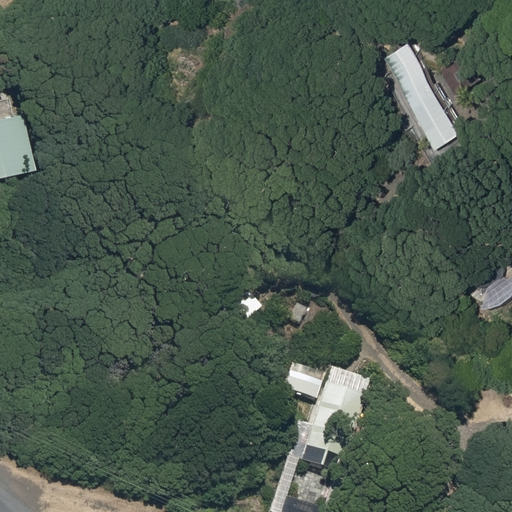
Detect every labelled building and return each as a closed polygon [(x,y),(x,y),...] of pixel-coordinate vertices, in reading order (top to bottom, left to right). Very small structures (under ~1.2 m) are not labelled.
[(436,150),(460,136),(406,44),(382,58),(436,150)] [(445,66),(462,91),(489,73),(472,48),(445,66)] [(20,116),(0,119),(0,177),(31,171),(20,116)] [(262,309),(247,291),(227,307),(242,325),(262,309)] [(283,392),(317,401),(323,382),(289,372),(283,392)] [(334,511),(350,464),(345,462),(366,398),(326,385),(305,449),(292,445),(270,511),(334,511)]
